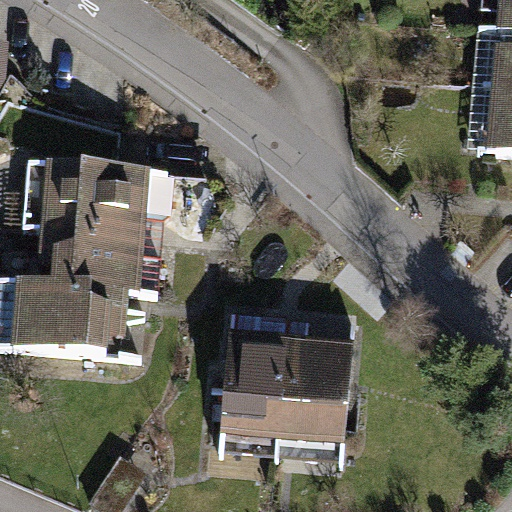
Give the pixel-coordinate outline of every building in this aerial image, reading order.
[(511,0),(490,0),(486,52),(511,54),(511,0)] [(511,54),(486,52),(480,116),(511,118),(511,54)] [(511,118),(480,116),(474,179),(511,182),(511,118)] [(10,245),(139,253),(143,191),(14,184),(10,245)] [(7,301),(136,308),(139,253),(10,245),(7,301)] [(132,376),(136,308),(7,301),(3,369),(132,376)] [(288,359),(228,354),(218,473),(278,478),(288,359)] [(288,359),(278,478),(339,483),(349,364),(288,359)]
